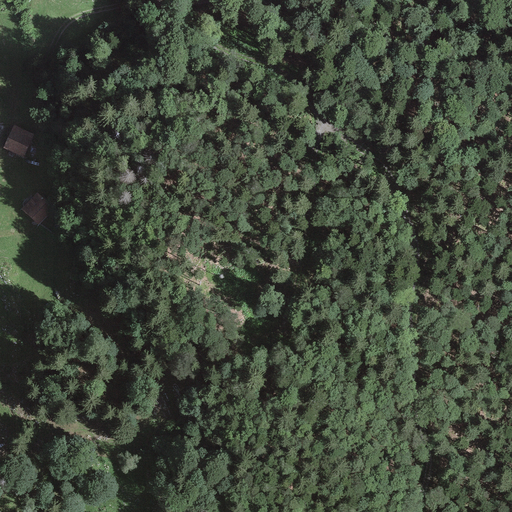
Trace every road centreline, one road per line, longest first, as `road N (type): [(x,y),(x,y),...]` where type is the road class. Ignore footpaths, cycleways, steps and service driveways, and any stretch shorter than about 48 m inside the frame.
road 1 (track): [(21,122),(41,97),(43,63),(66,24),(112,6),(171,0)]
road 2 (track): [(330,0),(484,28),(511,25)]
